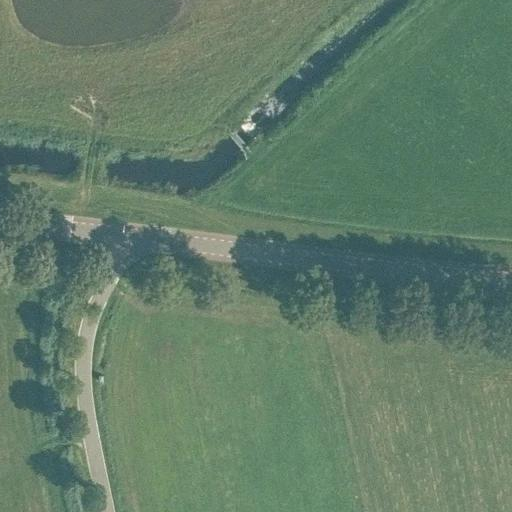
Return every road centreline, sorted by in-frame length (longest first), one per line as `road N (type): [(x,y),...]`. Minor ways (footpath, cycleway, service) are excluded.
road 1 (tertiary): [(511,279),(120,236)]
road 2 (unclassified): [(106,511),(81,370),(92,309),(120,236)]
road 3 (tertiary): [(120,236),(0,220)]
